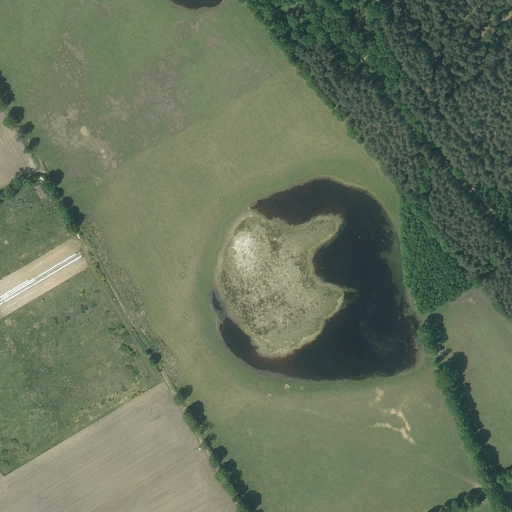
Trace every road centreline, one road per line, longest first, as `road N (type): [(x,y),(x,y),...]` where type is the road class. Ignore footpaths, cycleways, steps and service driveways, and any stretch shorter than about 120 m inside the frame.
road 1 (track): [(242,511),(42,169)]
road 2 (track): [(317,0),(511,235)]
